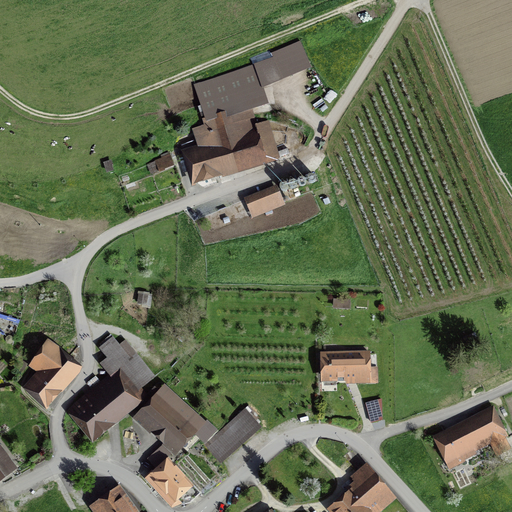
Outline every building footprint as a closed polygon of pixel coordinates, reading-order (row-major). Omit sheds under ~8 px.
[(195,86),(202,106),(261,86),(255,66),(195,86)] [(188,156),(195,179),(266,157),(267,161),(278,158),(267,121),(255,125),(250,107),(205,121),(207,126),(194,130),(201,152),(188,156)] [(173,164),(170,156),(160,160),(164,168),(173,164)] [(253,214),(281,203),(275,187),(247,198),(253,214)] [(335,300),(335,307),(348,308),(348,300),(335,300)] [(112,339),(102,347),(109,357),(119,348),(112,339)] [(44,374),(31,389),(46,404),(58,390),(57,389),(79,365),(64,352),(47,340),(31,364),(44,374)] [(357,377),(357,383),(368,383),(368,382),(376,382),(376,368),(368,368),(368,356),(346,357),(346,356),(323,356),(323,377),(357,377)] [(146,383),(142,378),(135,384),(122,367),(93,390),(100,399),(97,401),(95,398),(91,401),(88,397),(72,410),(92,433),(142,392),(139,388),(146,383)] [(205,441),(214,432),(182,403),(181,404),(163,387),(159,391),(154,387),(135,407),(140,411),(139,412),(178,448),(194,430),(205,441)] [(219,461),(257,427),(243,411),(205,445),(219,461)] [(494,411),(439,440),(451,462),(460,457),(459,454),(467,450),(465,446),(467,445),(470,449),(477,445),(480,450),(492,444),(498,455),(509,449),(503,438),(506,436),(494,411)] [(0,478),(12,469),(0,452),(0,447),(0,446),(0,478)] [(190,502),(200,493),(169,458),(153,473),(159,480),(157,482),(174,501),(177,499),(183,505),(190,502)] [(333,510),(334,511),(364,511),(368,509),(370,511),(369,511),(378,511),(393,499),(365,466),(351,477),(360,487),(333,510)] [(96,506),(100,511),(131,511),(117,491),(96,506)]
